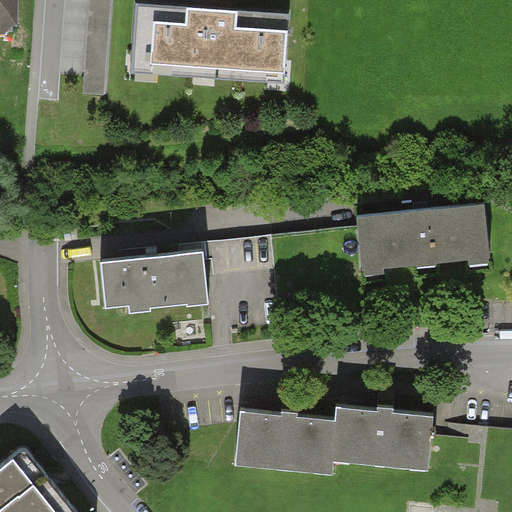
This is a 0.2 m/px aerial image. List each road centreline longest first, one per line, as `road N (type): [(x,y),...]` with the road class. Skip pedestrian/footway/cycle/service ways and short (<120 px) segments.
road 1 (residential): [(63,389),(511,343)]
road 2 (residential): [(41,250),(63,389)]
road 3 (residential): [(63,389),(92,463),(130,511)]
